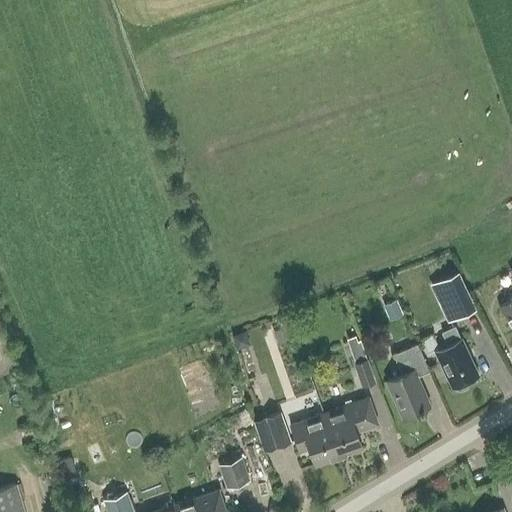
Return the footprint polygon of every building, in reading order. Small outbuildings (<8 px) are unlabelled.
[(476,307),(457,272),(439,282),(447,296),(440,300),(452,321),(476,307)] [(511,298),(499,306),(511,326),(511,298)] [(396,299),(386,303),(393,318),(403,314),(396,299)] [(452,387),(479,374),(462,338),(461,339),(455,326),(442,332),(448,345),(435,351),(452,387)] [(279,343),(287,340),(283,331),(276,333),(279,343)] [(250,346),(246,332),(233,336),(237,350),(250,346)] [(375,382),(367,359),(360,337),(349,341),(356,363),(364,385),(375,382)] [(430,405),(417,376),(430,371),(418,343),(394,353),(402,374),(388,380),(404,416),(420,409),(420,411),(424,409),(423,408),(430,405)] [(357,431),(378,423),(369,396),(324,412),(339,455),(363,447),(357,431)] [(253,420),(264,451),(292,441),(281,410),(253,420)] [(339,455),(324,412),(290,424),(300,451),(310,447),(315,463),(339,455)] [(227,487),(250,479),(242,456),(219,464),(227,487)] [(26,511),(17,483),(0,489),(0,511),(26,511)] [(226,511),(219,489),(174,505),(176,511),(226,511)] [(95,509),(91,511),(134,511),(127,491),(104,499),(93,503),(95,509)] [(53,511),(72,511),(67,492),(49,497),(53,511)]
